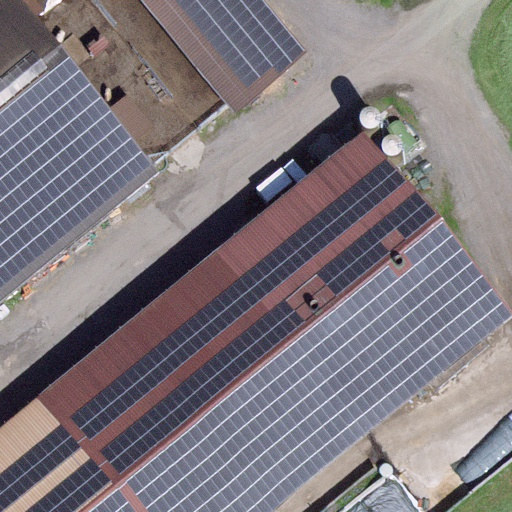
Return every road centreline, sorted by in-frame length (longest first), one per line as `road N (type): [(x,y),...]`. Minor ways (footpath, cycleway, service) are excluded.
road 1 (track): [(511,360),(317,511)]
road 2 (track): [(409,43),(511,179)]
